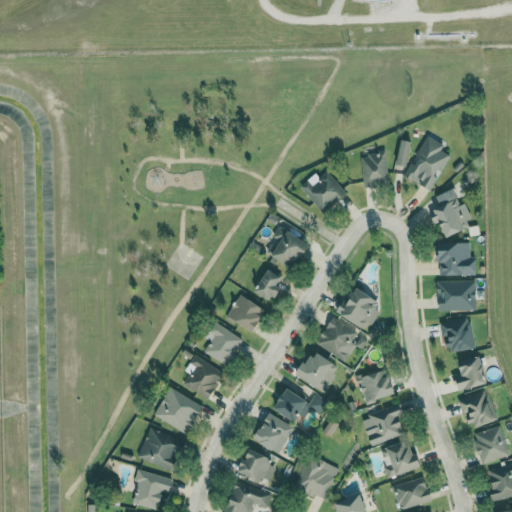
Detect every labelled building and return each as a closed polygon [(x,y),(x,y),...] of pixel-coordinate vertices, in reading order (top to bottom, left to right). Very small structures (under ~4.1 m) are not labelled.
[(449,153),(442,150),(445,143),(426,133),(405,176),(432,189),(449,153)] [(396,163),(407,165),(413,141),(402,138),(396,163)] [(364,187),(388,184),(384,151),(360,154),(364,187)] [(300,186),(323,212),(346,192),(327,170),(320,177),(315,172),(300,186)] [(436,194),(439,202),(429,205),(435,223),(441,221),(446,236),(470,227),(467,219),(471,217),(466,202),(460,204),(454,188),(436,194)] [(309,242),(287,230),(272,255),(294,268),(309,242)] [(470,241),(438,242),(439,275),(476,274),(476,256),(471,256),(470,241)] [(255,291),(272,301),(281,286),(277,284),(282,275),(268,268),(255,291)] [(438,309),(476,309),(477,280),(438,279),(438,309)] [(338,311),(366,330),(379,310),(375,308),(380,300),(355,284),(338,311)] [(267,307),(239,293),(227,316),(254,331),(267,307)] [(447,352),(475,347),(470,315),(441,320),(447,352)] [(345,360),(355,344),(362,349),(368,339),(333,316),(316,342),(345,360)] [(243,339),(215,321),(204,336),(210,340),(204,351),(226,365),(243,339)] [(340,366),(315,349),(298,373),(324,391),(340,366)] [(210,398),(224,370),(193,355),(186,371),(189,372),(183,385),(210,398)] [(488,383),(481,356),(460,361),(463,372),(454,374),(457,390),(488,383)] [(365,403),(395,394),(387,367),(357,377),(365,403)] [(185,433),(202,406),(172,386),(154,414),(185,433)] [(299,422),(307,406),(318,412),(325,400),(309,391),(305,397),(287,387),(275,409),(299,422)] [(497,420),(489,390),(461,397),(469,428),(497,420)] [(361,417),(372,445),(406,433),(396,404),(361,417)] [(254,439),(279,453),(294,426),(269,412),(254,439)] [(483,463),(510,455),(500,425),(473,433),(483,463)] [(184,441),(150,427),(138,457),(172,471),(184,441)] [(388,477),(419,467),(410,439),(379,448),(388,477)] [(270,482),(276,467),(267,464),(270,455),(248,448),(240,471),(270,482)] [(323,500),(339,469),(311,455),(295,485),(323,500)] [(494,499),(511,495),(511,463),(488,468),(494,499)] [(158,509),(163,491),(169,492),(172,478),(138,469),(135,481),(139,482),(133,503),(158,509)] [(394,484),(398,508),(431,502),(428,483),(420,484),(419,479),(394,484)] [(239,511),(240,510),(245,511),(251,511),(254,504),(276,510),(280,494),(234,482),(226,511),(239,511)] [(367,511),(368,511),(361,493),(336,501),(339,511),(367,511)]
